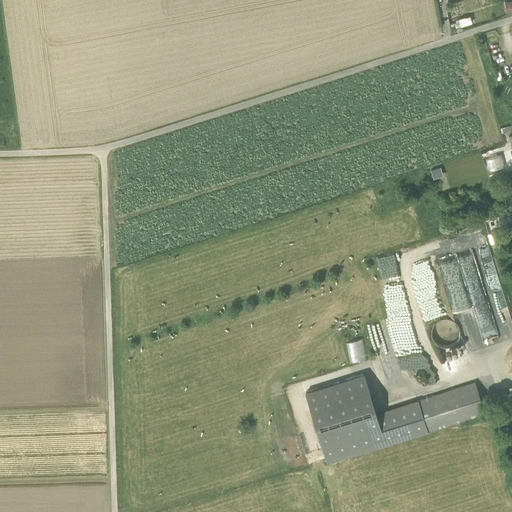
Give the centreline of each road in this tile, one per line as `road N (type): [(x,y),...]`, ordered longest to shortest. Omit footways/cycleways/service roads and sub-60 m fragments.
road 1 (track): [(511,20),(103,150),(0,153)]
road 2 (track): [(103,150),(114,511)]
